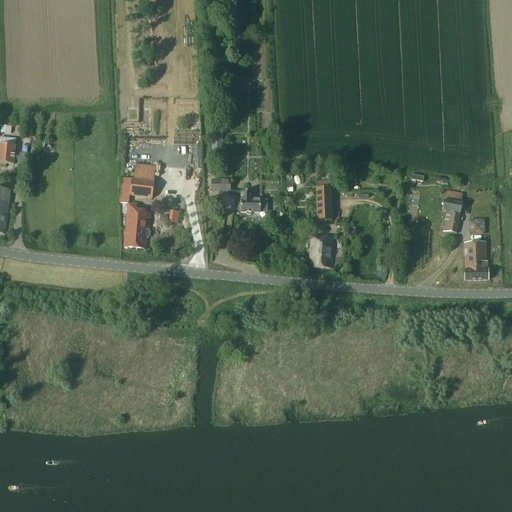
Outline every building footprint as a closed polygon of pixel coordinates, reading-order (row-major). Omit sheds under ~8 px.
[(12,127),(1,126),(1,133),(11,134),(12,127)] [(0,164),(14,165),(16,140),(0,139),(0,140),(0,164)] [(223,139),(211,139),(211,152),(223,152),(223,139)] [(146,250),(147,239),(148,239),(150,238),(150,233),(149,232),(151,215),(136,213),(137,205),(129,204),(130,197),(153,200),(155,183),(123,179),(119,203),(128,204),(124,248),(146,250)] [(212,181),(212,193),(219,193),(231,193),(231,181),(219,181),(212,181)] [(318,222),(332,221),(330,189),(316,190),(318,222)] [(0,233),(4,235),(10,192),(0,190),(0,233)] [(447,192),(445,202),(443,212),(447,213),(444,233),(456,235),(462,205),(459,204),(461,195),(447,192)] [(267,201),(253,201),(253,193),(242,193),(241,200),(238,200),(238,212),(241,212),(241,214),(246,214),(247,216),(251,216),(252,214),(261,214),(261,211),(267,212),(267,201)] [(178,224),(179,213),(170,212),(169,223),(178,224)] [(485,234),(484,220),(469,220),(469,235),(485,234)] [(309,237),(309,242),(311,242),(311,252),(310,269),(331,269),(331,256),(332,238),(312,237),(312,238),(309,237)] [(464,272),(465,282),(488,281),(487,263),(486,263),(485,244),(464,244),(465,272),(464,272)]
